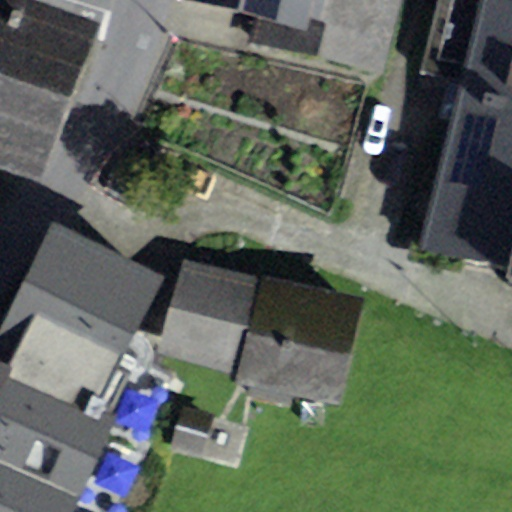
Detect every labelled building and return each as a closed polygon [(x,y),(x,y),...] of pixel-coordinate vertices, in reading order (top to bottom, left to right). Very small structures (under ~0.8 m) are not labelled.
[(284,20),(277,47),(375,72),(393,0),(203,0),(262,15),(284,20)] [(511,0),(439,0),(420,76),(447,82),(438,119),(453,123),(421,253),(511,275),(511,278),(509,289),(511,290),(511,0)] [(255,42),(277,47),(284,20),(262,15),(255,42)] [(0,72),(62,95),(81,44),(0,17),(0,72)] [(0,98),(54,118),(62,95),(0,72),(0,98)] [(0,158),(34,171),(54,118),(0,98),(0,158)] [(172,378),(122,353),(155,290),(55,238),(0,354),(0,396),(4,398),(0,408),(0,511),(59,511),(94,436),(134,454),(172,378)] [(186,265),(166,338),(242,358),(263,284),(186,265)] [(292,390),(328,400),(351,306),(263,284),(242,358),(237,376),(255,381),(251,396),(288,405),(292,390)] [(183,412),(172,449),(199,456),(209,420),(183,412)]
